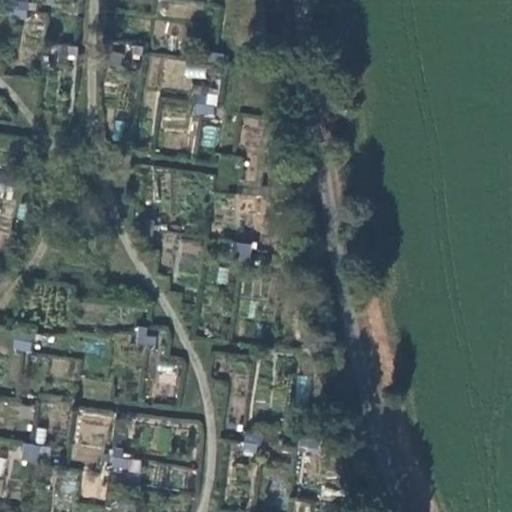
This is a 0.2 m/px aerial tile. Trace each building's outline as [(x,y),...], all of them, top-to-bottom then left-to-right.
[(15,0),(13,16),(31,19),(32,0),(15,0)] [(141,51),(151,52),(152,42),(142,40),(141,51)] [(76,52),(85,54),(86,45),(77,43),(76,52)] [(209,59),(227,62),(229,51),(211,48),(209,59)] [(201,110),(220,113),(221,103),(213,102),(215,93),(204,91),(201,110)] [(203,126),(202,146),(216,147),(217,127),(203,126)] [(0,190),(11,193),(13,183),(0,180),(0,190)] [(263,195),(274,197),(276,186),(265,185),(263,195)] [(147,236),(157,237),(160,218),(151,217),(147,236)] [(247,258),(257,260),(260,242),(250,240),(247,258)] [(141,342),(161,344),(163,335),(154,333),(154,326),(143,324),(141,342)] [(18,349),(35,352),(38,331),(22,329),(18,349)] [(158,373),(177,378),(181,361),(162,356),(158,373)] [(248,451),(265,453),(267,434),(251,431),(248,451)] [(303,443),(314,444),(315,435),(304,434),(303,443)] [(33,474),(42,476),(47,444),(28,442),(26,461),(35,462),(33,474)] [(117,466),(135,469),(136,458),(128,457),(129,448),(120,446),(117,466)] [(122,509),(142,511),(144,502),(124,499),(122,509)]
